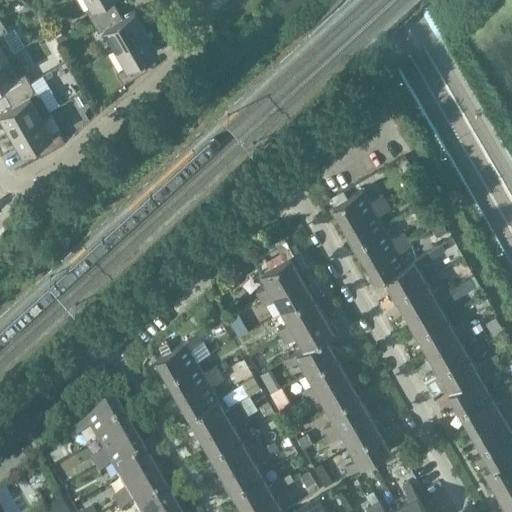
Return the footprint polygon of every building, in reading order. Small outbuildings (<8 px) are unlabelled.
[(89,0),(93,7),(87,11),(93,21),(117,7),(113,0),(89,0)] [(123,17),(117,7),(93,21),(99,32),(106,28),(117,47),(147,30),(136,10),(123,17)] [(0,60),(8,56),(14,52),(3,33),(9,30),(3,19),(0,17),(0,60)] [(53,31),(58,39),(64,36),(60,28),(53,31)] [(158,49),(147,30),(117,47),(128,67),(118,73),(124,83),(148,69),(142,59),(158,49)] [(19,75),(8,56),(0,60),(0,86),(1,86),(7,96),(31,82),(25,71),(19,75)] [(51,110),(40,91),(38,93),(31,82),(7,96),(13,106),(1,113),(13,133),(43,115),(51,110)] [(81,92),(74,96),(80,106),(87,102),(81,92)] [(43,115),(13,133),(24,152),(36,145),(42,156),(66,142),(60,131),(54,135),(43,115)] [(339,214),(345,224),(386,200),(382,194),(370,201),(363,188),(330,207),(335,216),(339,214)] [(352,245),(385,226),(378,214),(390,207),(386,200),(345,224),(351,235),(348,237),(352,245)] [(443,222),(434,228),(438,235),(448,230),(443,222)] [(367,262),(408,238),(404,231),(392,238),(385,226),(352,245),(357,253),(361,251),(367,262)] [(285,236),(276,241),(279,247),(282,252),(286,258),(295,253),(290,245),(285,236)] [(386,276),(406,263),(400,252),(412,245),(408,238),(367,262),(373,273),(369,275),(374,283),(386,276)] [(296,242),(290,245),(295,253),(300,250),(296,242)] [(435,248),(427,252),(431,258),(438,254),(435,248)] [(393,297),(425,277),(419,265),(431,258),(427,252),(427,251),(406,263),(386,276),(392,287),(388,289),(393,297)] [(261,298),(302,275),(296,264),(300,261),(295,253),(286,258),(278,263),(270,267),(262,272),(269,285),(257,292),(261,298)] [(275,256),(266,261),(270,267),(278,263),(275,256)] [(284,310),(317,291),(312,283),(308,285),(302,275),(261,298),(265,305),(277,298),(284,310)] [(407,313),(448,289),(445,282),(432,289),(425,277),(393,297),(397,305),(401,302),(407,313)] [(461,283),(450,290),(455,298),(466,292),(461,283)] [(414,334),(447,315),(440,303),(452,296),(448,289),(407,313),(414,324),(410,326),(414,334)] [(282,336),(324,312),(317,301),(321,299),(317,291),(284,310),(291,322),(278,329),(282,336)] [(299,336),(305,347),(305,348),(326,335),(326,336),(339,329),(334,320),(330,323),(324,312),(282,336),(286,343),(299,336)] [(429,351),(470,327),(467,322),(466,320),(454,327),(447,315),(414,334),(419,342),(423,340),(429,351)] [(476,317),(467,322),(470,327),(478,322),(476,317)] [(478,322),(470,327),(474,333),(483,328),(480,321),(478,322)] [(436,371),(469,352),(462,340),(474,333),(470,327),(429,351),(435,361),(431,364),(436,371)] [(160,371),(164,379),(197,360),(190,348),(203,341),(198,334),(157,358),(164,369),(160,371)] [(305,348),(305,347),(285,359),(289,366),(301,359),(308,371),(341,352),(336,344),(332,346),(326,336),(326,335),(305,348)] [(306,397),(348,373),(342,362),(345,360),(341,352),(308,371),(315,383),(303,390),(306,397)] [(451,388),(492,364),(488,357),(476,364),(469,352),(436,371),(441,379),(444,377),(451,388)] [(245,358),(236,363),(240,370),(249,365),(245,358)] [(204,372),(197,360),(164,379),(169,387),(173,385),(179,396),(220,372),(216,365),(204,372)] [(458,409),(490,390),(483,378),(496,371),(492,364),(451,388),(457,399),(453,401),(458,409)] [(224,378),(220,372),(179,396),(185,406),(182,409),(186,416),(219,397),(212,385),(224,378)] [(280,397),(294,390),(285,373),(271,380),(280,397)] [(329,408),(362,389),(358,382),(354,384),(348,373),(306,397),(310,404),(323,396),(329,408)] [(328,434),(369,410),(363,399),(367,397),(362,389),(329,408),(336,420),(324,427),(328,434)] [(472,425),(511,402),(511,399),(509,395),(497,402),(490,390),(458,409),(462,417),(466,415),(472,425)] [(251,395),(238,402),(242,409),(254,402),(251,395)] [(226,409),(219,397),(186,416),(191,424),(194,422),(201,433),(242,409),(238,402),(226,409)] [(290,397),(278,404),(282,411),(294,404),(290,397)] [(254,402),(242,409),(246,416),(258,408),(254,402)] [(479,447),(511,427),(505,415),(511,411),(511,402),(472,425),(478,436),(475,438),(479,447)] [(91,430),(98,442),(131,423),(126,415),(123,417),(116,406),(75,430),(79,437),(91,430)] [(242,409),(201,433),(207,444),(203,446),(208,454),(241,435),(234,423),(246,416),(242,409)] [(351,446),(384,427),(380,419),(376,421),(369,410),(328,434),(332,441),(344,434),(351,446)] [(135,431),(131,423),(98,442),(105,454),(93,461),(96,468),(138,444),(132,433),(135,431)] [(351,446),(358,458),(346,465),(350,472),(391,448),(385,437),(389,435),(384,427),(351,446)] [(511,451),(511,427),(479,447),(484,454),(487,452),(493,462),(494,463),(511,451)] [(308,433),(298,438),(303,447),(313,442),(308,433)] [(328,434),(322,438),(325,445),(332,441),(328,434)] [(241,435),(208,454),(212,462),(216,460),(222,470),(264,446),(260,440),(248,447),(241,435)] [(275,441),(264,447),(268,453),(278,447),(275,441)] [(112,468),(119,480),(152,461),(148,453),(144,455),(138,444),(96,468),(100,475),(112,468)] [(229,491),(262,472),(255,460),(268,453),(264,447),(264,446),(222,470),(229,481),(225,483),(229,491)] [(511,451),(494,463),(493,462),(481,469),(486,478),(490,475),(496,486),(511,476),(511,451)] [(157,468),(152,461),(119,480),(126,492),(114,499),(118,505),(159,482),(153,471),(157,468)] [(322,462),(314,467),(325,486),(334,481),(322,462)] [(309,470),(301,475),(307,486),(315,481),(309,470)] [(262,472),(229,491),(234,499),(238,497),(244,508),(285,484),(281,477),(269,484),(262,472)] [(503,507),(511,501),(511,476),(496,486),(502,497),(499,499),(503,507)] [(122,511),(134,505),(137,511),(149,511),(174,498),(169,490),(166,492),(159,482),(118,505),(121,511),(122,511)] [(399,505),(402,511),(428,511),(411,482),(404,486),(411,498),(399,505)] [(289,491),(285,484),(244,508),(246,511),(280,511),(284,510),(277,498),(289,491)] [(374,489),(367,493),(373,504),(380,500),(374,489)] [(176,511),(175,508),(178,506),(174,498),(149,511),(176,511)] [(386,511),(380,500),(373,504),(377,511),(402,511),(399,505),(387,511),(386,511)] [(68,511),(62,501),(47,509),(49,511),(68,511)] [(511,511),(511,501),(503,507),(505,511),(511,511)]
